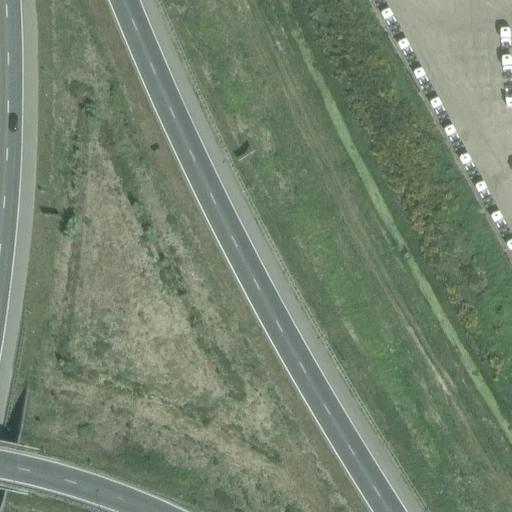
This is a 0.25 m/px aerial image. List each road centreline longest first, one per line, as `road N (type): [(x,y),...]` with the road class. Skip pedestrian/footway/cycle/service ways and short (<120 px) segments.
road 1 (motorway): [(390,511),(217,212),(121,0)]
road 2 (motorway): [(0,247),(4,0)]
road 3 (trunk): [(148,511),(0,464)]
